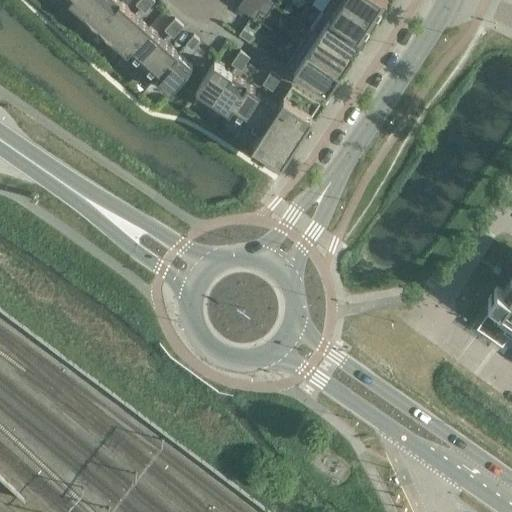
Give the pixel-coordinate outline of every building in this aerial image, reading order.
[(95,0),(70,0),(66,5),(81,18),(84,14),(95,0)] [(98,27),(120,2),(118,0),(95,0),(84,14),(97,26),(98,27)] [(144,12),(149,6),(142,0),(139,0),(135,4),(144,12)] [(245,0),(267,14),(273,5),(266,0),(245,0)] [(374,20),(344,0),(328,0),(321,12),(362,39),(374,20)] [(385,0),(344,0),(374,20),(387,1),(385,0)] [(135,14),(120,2),(98,27),(97,26),(94,30),(109,43),(135,14)] [(321,12),(310,29),(351,56),(362,39),(321,12)] [(149,27),(135,14),(109,43),(124,56),(127,53),(127,52),(149,27)] [(183,26),(174,18),(169,24),(178,32),(183,26)] [(178,32),(169,24),(164,30),(173,38),(178,32)] [(127,52),(127,53),(140,64),(141,65),(163,40),(149,27),(127,52)] [(249,41),(253,35),(243,28),(238,35),(249,41)] [(310,29),(299,46),(339,73),(351,56),(310,29)] [(193,35),(185,44),(191,49),(199,40),(193,35)] [(178,53),(163,40),(141,65),(140,64),(137,68),(153,82),(156,78),(155,78),(178,53)] [(339,73),(299,46),(286,66),(326,92),(339,73)] [(240,50),(235,57),(245,64),(250,57),(240,50)] [(193,66),(178,53),(155,78),(156,78),(170,91),(193,66)] [(245,64),(235,57),(231,64),(241,70),(245,64)] [(193,94),(210,105),(231,73),(214,62),(193,94)] [(271,71),(266,77),(277,84),(281,77),(271,71)] [(231,73),(210,105),(227,116),(229,112),(228,111),(247,83),(231,73)] [(272,91),(277,84),(266,77),(262,84),(272,91)] [(229,112),(244,122),(263,94),(247,83),(228,111),(229,112)] [(291,84),(278,104),(260,132),(253,143),(281,161),(320,103),(291,84)] [(244,122),(260,132),(278,104),(263,94),(244,122)] [(511,276),(502,291),(496,287),(487,300),(499,309),(486,326),(500,336),(504,330),(511,335),(511,276)]
